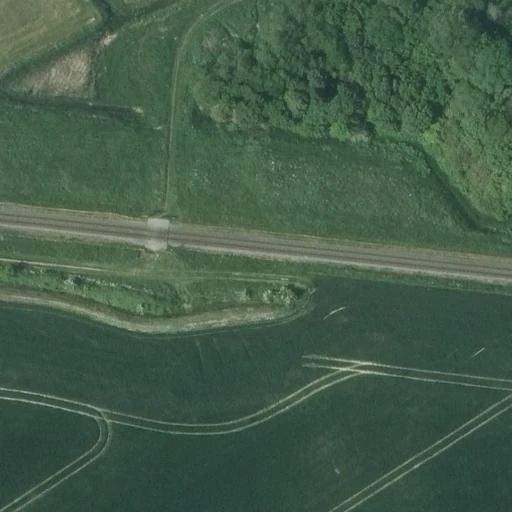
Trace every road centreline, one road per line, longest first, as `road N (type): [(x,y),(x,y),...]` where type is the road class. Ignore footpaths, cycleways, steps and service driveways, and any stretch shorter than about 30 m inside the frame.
road 1 (track): [(140,277),(511,311)]
road 2 (track): [(140,277),(157,235),(176,70),(188,33),(230,0)]
road 3 (track): [(0,261),(140,277)]
